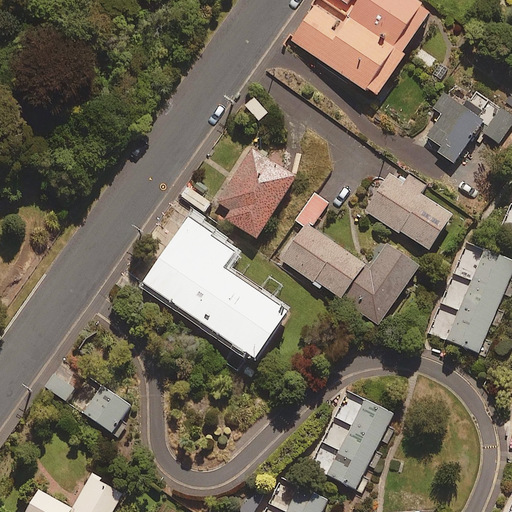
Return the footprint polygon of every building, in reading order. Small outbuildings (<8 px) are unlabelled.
[(434,21),(405,0),(322,0),(291,43),(377,106),(407,65),(404,62),(434,21)] [(490,102),(476,92),(467,105),(482,115),(490,102)] [(485,129),(445,98),(434,112),(444,120),(425,145),(455,168),(485,129)] [(511,130),(511,124),(499,116),(486,136),(501,146),(511,130)] [(266,160),(254,152),(217,208),(232,218),(227,225),(259,246),(298,186),(263,163),(266,160)] [(428,189),(411,178),(404,188),(390,179),(367,214),(432,256),(454,222),(421,200),(428,189)] [(213,206),(189,188),(181,198),(205,217),(213,206)] [(329,203),(315,193),(297,220),(311,230),(329,203)] [(511,202),(501,226),(511,231),(511,202)] [(189,225),(143,287),(258,372),(291,327),(226,279),(239,262),(189,225)] [(372,273),(307,229),(296,245),(290,242),(277,260),(380,331),(420,273),(388,250),(372,273)] [(440,304),(461,313),(448,343),(480,357),(511,280),(511,265),(486,254),(473,283),(452,274),(440,304)] [(83,381),(62,367),(46,390),(67,405),(83,381)] [(132,410),(103,390),(84,417),(113,437),(132,410)] [(395,420),(366,405),(328,478),(357,493),(395,420)] [(105,484),(95,478),(73,511),(69,511),(42,495),(31,511),(119,511),(125,504),(101,490),(105,484)] [(329,511),(332,508),(301,492),(291,511),(329,511)]
